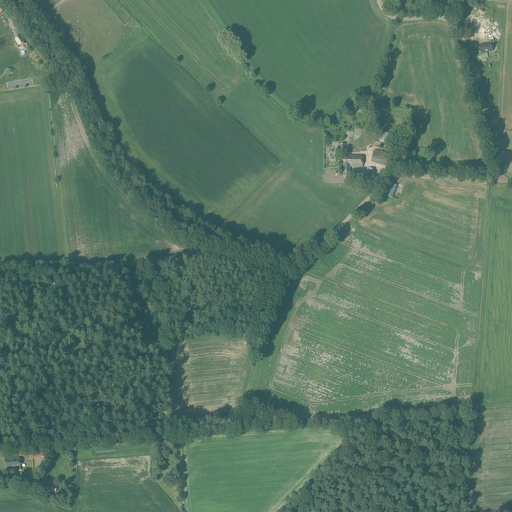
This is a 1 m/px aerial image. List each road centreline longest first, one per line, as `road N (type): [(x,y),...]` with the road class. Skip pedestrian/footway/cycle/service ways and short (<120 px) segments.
road 1 (track): [(0,273),(191,255),(284,278),(382,177),(398,174)]
road 2 (unclassified): [(501,179),(455,26),(393,16),(381,0)]
